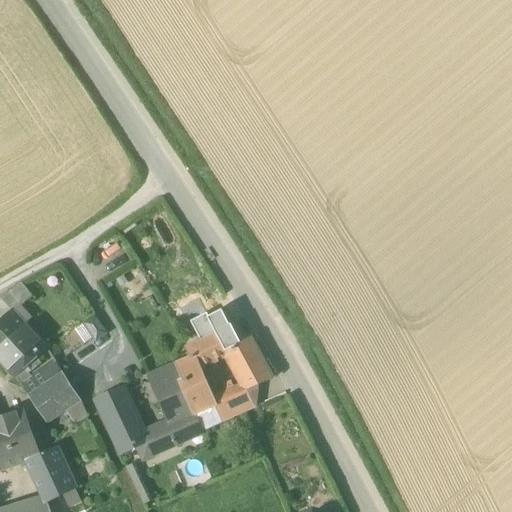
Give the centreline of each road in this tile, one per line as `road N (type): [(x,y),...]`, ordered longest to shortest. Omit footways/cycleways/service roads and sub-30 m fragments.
road 1 (unclassified): [(170,179),(330,436),(367,511)]
road 2 (unclassified): [(49,0),(170,179)]
road 3 (unclassified): [(170,179),(0,284)]
